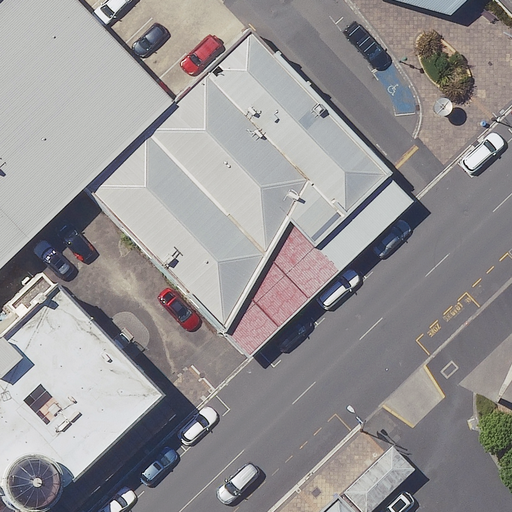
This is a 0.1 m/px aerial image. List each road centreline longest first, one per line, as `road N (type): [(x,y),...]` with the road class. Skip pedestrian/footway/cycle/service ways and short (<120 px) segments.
road 1 (unclassified): [(180,511),(502,204)]
road 2 (unclassified): [(502,204),(387,116),(296,62),(235,0)]
